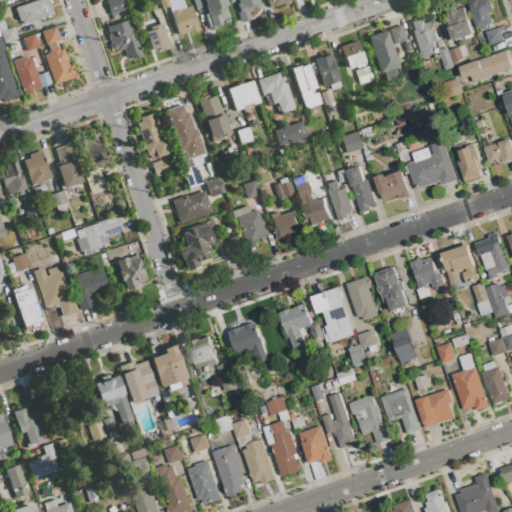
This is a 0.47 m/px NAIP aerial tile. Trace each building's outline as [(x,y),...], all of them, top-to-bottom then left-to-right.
[(23,24),(21,20),(19,21),(14,8),(37,0),(47,0),(52,14),(23,24)] [(105,1),(109,0),(123,0),(126,8),(109,14),(105,1)] [(154,15),(149,1),(152,0),(155,0),(160,13),(154,15)] [(167,0),(169,6),(160,8),(157,0),(167,0)] [(167,0),(181,0),(184,8),(191,6),(198,29),(179,35),(169,6),(167,0)] [(191,0),(200,0),(202,6),(195,9),(191,0)] [(207,13),(202,0),(225,0),(227,5),(225,6),(230,18),(221,21),(222,23),(216,25),(217,27),(209,30),(204,14),(207,13)] [(239,11),(237,4),(239,3),(238,0),(256,0),(259,8),(248,12),(250,18),(239,22),(236,13),(239,11)] [(266,0),(292,0),(269,8),(266,0)] [(477,29),(468,3),(477,0),(477,1),(479,0),(489,0),(492,9),(488,11),(493,24),(477,29)] [(1,18),(0,15),(0,9),(7,7),(10,15),(1,18)] [(454,42),(447,22),(449,21),(446,11),(455,8),(456,11),(464,8),(473,35),(454,42)] [(424,60),(424,59),(421,60),(411,31),(413,31),(410,23),(420,19),(422,24),(432,21),(436,33),(435,33),(438,41),(433,43),(435,48),(430,50),(432,56),(426,58),(427,60),(424,60)] [(104,28),(127,20),(140,54),(126,59),(121,50),(113,52),(104,28)] [(160,51),(158,47),(151,50),(145,32),(152,30),(151,27),(160,23),(169,48),(160,51)] [(394,44),(388,29),(400,25),(405,40),(394,44)] [(3,43),(0,34),(0,31),(12,27),(16,39),(3,43)] [(54,27),(58,40),(53,42),(55,47),(56,47),(57,50),(61,49),(67,66),(70,65),(73,73),(76,75),(74,79),(71,77),(53,84),(43,55),(49,53),(48,50),(49,49),(47,44),(44,45),(40,32),(54,27)] [(490,45),(486,33),(499,29),(503,41),(490,45)] [(386,83),(382,72),(379,73),(367,37),(385,31),(398,67),(396,67),(400,78),(386,83)] [(16,94),(0,99),(0,35),(5,49),(1,50),(16,94)] [(37,47),(26,51),(25,49),(20,51),(20,49),(13,52),(10,43),(33,35),(37,47)] [(338,47),(356,41),(364,63),(347,69),(343,58),(342,58),(338,47)] [(453,64),(449,52),(464,46),(469,58),(453,64)] [(445,70),(439,52),(447,49),(453,67),(445,70)] [(472,82),(470,76),(463,79),(459,67),(505,52),(511,68),(472,82)] [(323,86),(313,59),(322,56),(322,57),(329,54),(340,87),(331,90),(329,84),(323,86)] [(22,94),(11,61),(25,56),(26,59),(29,58),(39,88),(22,94)] [(304,109),(290,69),(299,66),(299,67),(306,65),(314,88),(310,89),(311,94),(316,93),(320,104),(304,109)] [(358,84),(354,71),(367,66),(372,80),(358,84)] [(293,108),(280,112),(277,102),(268,105),(264,94),(262,94),(257,80),(281,72),(293,108)] [(450,97),(446,83),(458,79),(463,92),(450,97)] [(242,84),(251,81),(259,102),(252,105),(251,102),(240,105),(242,108),(235,111),(227,89),(236,86),(236,85),(242,83),(242,84)] [(324,105),(320,93),(327,90),(332,102),(324,105)] [(511,94),(502,97),(511,128),(511,94)] [(227,122),(230,132),(220,135),(221,137),(211,141),(197,99),(207,95),(208,97),(214,95),(221,114),(224,113),(225,116),(226,116),(228,121),(227,122)] [(179,153),(178,153),(164,111),(182,105),(185,113),(187,112),(193,130),(196,129),(204,153),(190,158),(192,165),(184,168),(179,153)] [(328,113),(326,107),(332,105),(334,111),(328,113)] [(156,157),(154,152),(146,155),(135,123),(140,122),(139,118),(151,114),(160,140),(163,139),(168,153),(156,157)] [(477,129),(475,123),(481,121),(483,127),(477,129)] [(278,146),(273,131),(300,122),(305,137),(278,146)] [(359,129),(373,124),(375,130),(361,135),(359,129)] [(240,144),(235,131),(248,127),(252,141),(240,144)] [(345,153),(339,137),(355,132),(360,148),(345,153)] [(89,169),(79,143),(88,139),(87,138),(97,134),(107,159),(105,159),(106,162),(89,169)] [(416,191),(407,165),(415,162),(412,154),(427,149),(427,147),(431,146),(430,144),(442,140),(456,181),(441,186),(440,182),(416,191)] [(511,161),(499,166),(498,163),(490,165),(482,143),(490,140),(492,146),(510,140),(511,145),(511,161)] [(395,145),(403,142),(405,148),(397,151),(395,145)] [(63,188),(56,167),(59,165),(54,149),(68,144),(81,182),(63,188)] [(465,183),(459,163),(462,162),(458,152),(465,150),(464,148),(473,145),(478,160),(476,161),(481,177),(465,183)] [(37,185),(36,183),(31,185),(22,161),(29,159),(28,155),(40,151),(48,172),(50,177),(50,178),(46,179),(46,180),(40,182),(41,184),(37,185)] [(155,176),(150,163),(166,158),(170,171),(155,176)] [(215,163),(223,160),(227,172),(219,174),(215,163)] [(5,195),(0,180),(0,170),(5,169),(4,165),(15,161),(24,189),(5,195)] [(188,188),(182,170),(195,165),(201,183),(188,188)] [(361,214),(347,171),(360,167),(365,181),(367,181),(376,206),(370,208),(371,211),(361,214)] [(83,173),(90,194),(103,189),(96,168),(83,173)] [(246,199),(237,172),(249,168),(258,195),(246,199)] [(340,184),(335,172),(343,169),(348,181),(340,184)] [(383,200),(375,177),(383,175),(384,178),(390,176),(390,175),(402,171),(406,183),(404,183),(408,193),(409,196),(402,199),(401,196),(399,197),(398,195),(383,200)] [(280,185),(278,180),(285,177),(287,182),(288,182),(292,194),(277,199),(273,185),(278,183),(279,185),(280,185)] [(209,197),(204,183),(218,178),(223,193),(209,197)] [(339,222),(326,184),(336,181),(340,191),(346,189),(353,211),(350,212),(351,214),(347,215),(348,218),(339,222)] [(309,229),(294,186),(305,182),(310,194),(308,194),(311,203),(323,199),(326,207),(327,206),(331,219),(322,222),(322,224),(309,229)] [(34,195),(32,189),(42,185),(44,192),(34,195)] [(179,223),(171,201),(184,196),(184,197),(203,190),(211,212),(179,223)] [(52,206),(49,195),(61,191),(64,202),(52,206)] [(26,215),(28,221),(17,224),(15,218),(25,215),(21,204),(31,200),(35,212),(26,215)] [(268,215),(265,206),(273,204),(275,211),(277,210),(278,216),(293,211),(300,232),(286,236),(287,237),(278,240),(269,214),(268,215)] [(235,217),(233,218),(230,211),(247,206),(249,212),(256,210),(265,238),(256,241),(258,248),(247,251),(235,217)] [(86,254),(80,237),(77,238),(75,231),(81,229),(81,228),(116,216),(121,230),(104,236),(107,245),(93,249),(94,252),(86,254)] [(180,258),(177,249),(179,248),(179,247),(186,245),(182,233),(206,224),(211,238),(220,235),(221,240),(237,235),(242,250),(222,256),(218,243),(212,245),(211,243),(205,245),(210,260),(186,268),(182,257),(180,258)] [(489,281),(481,256),(479,257),(475,245),(489,239),(488,237),(497,234),(509,270),(497,274),(498,278),(489,281)] [(466,285),(462,274),(467,273),(466,269),(457,272),(459,279),(451,282),(441,255),(467,246),(478,280),(466,285)] [(106,259),(104,252),(117,248),(119,255),(106,259)] [(6,264),(12,262),(11,258),(22,254),(27,268),(16,272),(15,271),(10,273),(6,264)] [(125,290),(122,281),(120,281),(117,272),(119,271),(115,261),(125,257),(127,263),(137,259),(144,278),(142,278),(143,281),(134,285),(135,287),(125,290)] [(419,290),(410,264),(419,261),(419,262),(431,258),(437,276),(441,275),(444,285),(433,289),(431,284),(427,285),(428,287),(419,290)] [(62,318),(58,306),(54,307),(53,304),(44,307),(32,272),(41,268),(45,278),(48,277),(45,270),(55,267),(57,273),(59,273),(68,297),(70,297),(76,313),(62,318)] [(79,311),(74,297),(77,296),(71,277),(100,267),(107,288),(103,290),(104,293),(91,297),(94,306),(79,311)] [(393,313),(389,302),(385,304),(382,295),(380,294),(378,289),(379,287),(375,278),(395,271),(408,307),(393,313)] [(364,321),(362,317),(358,318),(346,285),(368,278),(371,288),(368,289),(378,316),(364,321)] [(477,304),(472,288),(483,284),(488,301),(477,304)] [(23,327),(11,294),(12,294),(11,290),(24,285),(26,290),(29,288),(41,321),(23,327)] [(495,319),(485,289),(496,285),(497,286),(500,285),(500,287),(505,286),(508,297),(504,299),(506,305),(511,302),(511,312),(509,314),(495,319)] [(328,343),(323,329),(329,327),(324,312),(317,314),(311,298),(338,289),(354,334),(328,343)] [(294,352),(289,336),(288,337),(287,335),(286,335),(279,314),(305,305),(312,326),(300,330),(306,348),(294,352)] [(257,364),(253,350),(237,355),(229,332),(256,323),(268,360),(257,364)] [(511,351),(506,353),(498,330),(510,326),(511,331),(511,351)] [(401,364),(391,335),(406,329),(416,359),(401,364)] [(362,349),(358,336),(371,332),(376,345),(362,349)] [(455,349),(452,341),(466,336),(469,344),(455,349)] [(198,378),(188,344),(209,337),(217,362),(210,365),(213,373),(198,378)] [(493,357),(488,344),(501,340),(506,353),(493,357)] [(442,365),(437,349),(450,344),(456,360),(442,365)] [(160,387),(150,359),(164,354),(163,349),(174,345),(186,378),(160,387)] [(355,367),(349,349),(360,345),(366,363),(355,367)] [(476,412),(475,407),(464,411),(452,375),(463,371),(459,358),(470,354),(488,407),(476,412)] [(130,403),(118,366),(131,362),(133,365),(145,361),(157,394),(130,403)] [(494,405),(488,390),(487,390),(482,374),(485,373),(482,366),(493,362),(496,369),(499,368),(510,400),(494,405)] [(225,393),(216,367),(228,364),(237,390),(225,393)] [(341,386),(337,375),(351,370),(355,381),(341,386)] [(119,419),(113,403),(104,406),(102,400),(99,401),(93,383),(116,376),(130,416),(119,419)] [(418,392),(414,380),(426,376),(430,388),(418,392)] [(316,402),(311,388),(319,385),(324,399),(316,402)] [(407,435),(402,419),(390,423),(381,399),(407,390),(420,430),(407,435)] [(425,429),(416,402),(448,391),(452,403),(449,404),(453,418),(436,424),(437,425),(425,429)] [(341,449),(336,433),(328,435),(322,418),(330,415),(333,424),(338,423),(329,398),(339,394),(356,444),(341,449)] [(189,411),(184,398),(194,395),(198,408),(189,411)] [(378,445),(373,432),(363,436),(359,422),(368,418),(366,411),(353,415),(349,405),(372,397),(376,408),(378,407),(381,418),(379,418),(383,427),(385,426),(390,441),(378,445)] [(271,416),(266,403),(283,398),(287,411),(271,416)] [(235,405),(244,402),(246,410),(238,413),(235,405)] [(27,444),(23,432),(19,433),(11,412),(22,408),(25,417),(32,414),(38,431),(39,430),(42,439),(27,444)] [(0,409),(11,443),(0,447),(0,409)] [(220,434),(216,421),(228,416),(232,430),(220,434)] [(295,430),(291,420),(302,416),(306,427),(295,430)] [(108,439),(102,420),(110,417),(116,436),(108,439)] [(162,439),(160,432),(165,430),(162,420),(167,418),(173,435),(162,439)] [(103,437),(99,420),(85,424),(89,440),(103,437)] [(236,439),(231,425),(245,421),(249,435),(236,439)] [(282,478),(271,446),(269,446),(263,429),(282,422),(286,434),(290,433),(299,459),(296,460),(300,472),(282,478)] [(309,465),(299,435),(321,427),(332,460),(321,464),(320,461),(309,465)] [(194,454),(190,440),(204,436),(208,449),(194,454)] [(261,485),(260,482),(254,484),(242,451),(247,450),(245,446),(262,440),(275,480),(261,485)] [(31,479),(26,463),(36,459),(35,457),(44,454),(41,447),(50,444),(55,458),(52,459),(56,470),(31,479)] [(227,497),(212,453),(233,446),(244,477),(241,478),(244,485),(240,486),(242,492),(227,497)] [(169,465),(164,451),(177,447),(181,460),(169,465)] [(139,475),(136,466),(131,468),(132,470),(122,473),(117,457),(127,454),(129,462),(132,461),(129,452),(142,448),(145,456),(146,456),(151,471),(139,475)] [(203,505),(201,500),(198,501),(188,470),(196,468),(195,466),(207,462),(220,500),(203,505)] [(14,498),(4,469),(17,465),(26,493),(14,498)] [(183,511),(168,511),(166,507),(170,506),(157,468),(166,465),(168,468),(172,466),(176,478),(180,477),(192,509),(183,511)] [(511,511),(503,511),(511,509),(511,481),(505,484),(500,470),(511,465),(511,511)] [(460,511),(455,496),(461,494),(460,491),(477,485),(475,479),(486,475),(499,511),(486,511),(483,511),(460,511)] [(137,511),(129,487),(143,483),(144,487),(146,486),(147,488),(150,487),(158,511),(137,511)] [(83,489),(93,485),(99,501),(89,505),(83,489)] [(425,511),(425,510),(428,509),(426,503),(429,502),(426,496),(439,491),(443,503),(445,503),(448,511),(425,511)] [(44,511),(41,503),(53,499),(55,507),(67,503),(70,511),(44,511)] [(395,511),(393,507),(411,501),(414,511),(395,511)] [(6,511),(33,503),(35,511),(6,511)]
